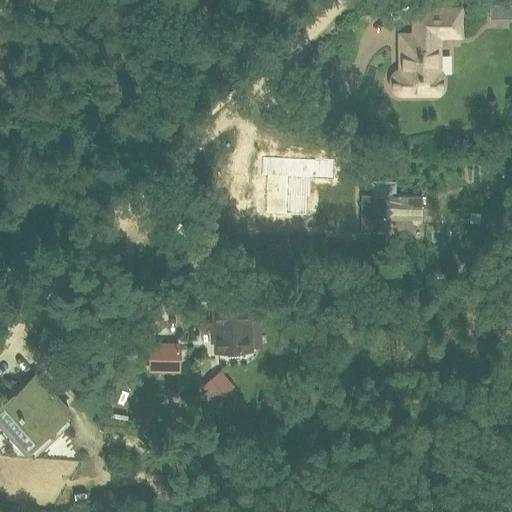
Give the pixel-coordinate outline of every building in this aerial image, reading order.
[(403,98),(440,96),(443,95),(444,92),(446,88),(447,83),(446,77),(445,73),(441,70),(442,39),(464,38),(464,6),(411,6),(411,31),(397,31),(397,69),(395,70),(392,71),(390,74),(389,77),(389,82),(389,87),(390,91),(393,95),(397,97),(403,98)] [(261,176),(267,176),(266,212),(309,213),(310,176),(334,177),(335,159),(262,157),(261,176)] [(262,347),(259,306),(246,306),(218,308),(220,349),(262,347)] [(184,366),(188,351),(177,348),(177,346),(150,346),(150,368),(177,368),(177,365),(184,366)] [(216,403),(234,389),(219,372),(202,386),(216,403)] [(64,416),(70,411),(36,375),(9,401),(31,425),(26,429),(38,441),(64,416)]
